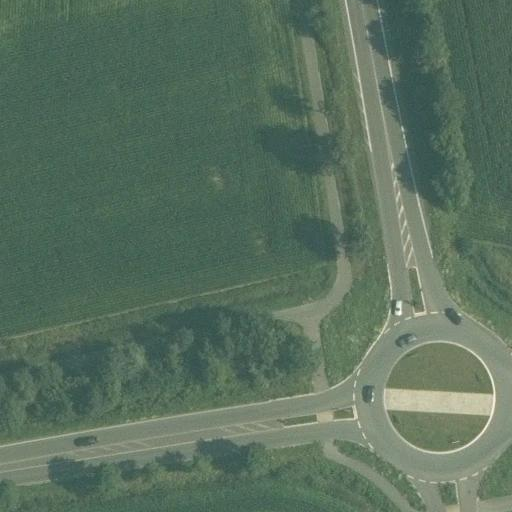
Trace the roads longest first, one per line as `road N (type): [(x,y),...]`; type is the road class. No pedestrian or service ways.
road 1 (unclassified): [(302,0),(343,269),(333,302),(306,316),(0,382)]
road 2 (primary): [(370,411),(0,471)]
road 3 (secondary): [(359,0),(428,332)]
